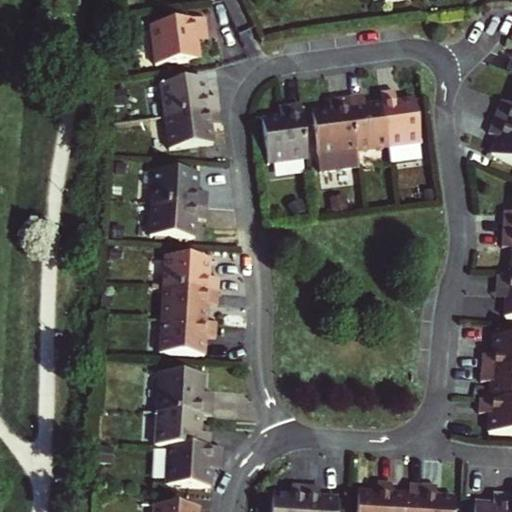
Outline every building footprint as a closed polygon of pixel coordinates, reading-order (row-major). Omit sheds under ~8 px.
[(191,32),(201,30),(199,18),(145,26),(149,65),(194,59),(192,41),(191,32)] [(192,41),(203,40),(201,30),(191,32),(192,41)] [(203,97),(193,99),(191,80),(146,87),(151,118),(205,111),(203,97)] [(393,91),(377,94),(378,103),(384,147),(418,142),(413,99),(394,102),(393,91)] [(363,105),(362,95),(346,97),(353,151),(384,147),(378,103),(363,105)] [(335,109),(327,110),(309,112),(316,157),(353,151),(346,97),(334,99),(335,109)] [(326,100),(327,110),(335,109),(334,99),(326,100)] [(506,117),(495,113),(493,119),(511,126),(511,100),(509,108),(506,117)] [(278,116),(269,117),(258,118),(264,163),(304,158),(296,103),(277,106),(278,116)] [(509,108),(498,104),(495,113),(506,117),(509,108)] [(278,116),(277,106),(268,107),(269,117),(278,116)] [(205,111),(151,118),(156,150),(200,143),(197,125),(207,123),(205,111)] [(485,138),(497,142),(490,159),(511,166),(511,126),(493,119),(485,138)] [(194,175),(150,172),(148,203),(202,206),(203,195),(192,194),(194,175)] [(202,206),(148,203),(146,236),(190,239),(191,220),(202,221),(202,206)] [(207,258),(164,256),(162,289),(217,292),(217,278),(206,277),(207,258)] [(502,295),(502,303),(501,315),(511,315),(511,274),(493,274),(491,294),(502,295)] [(217,292),(162,289),(160,320),(204,323),(205,305),(216,305),(217,292)] [(502,295),(491,294),(491,303),(502,303),(502,295)] [(214,336),(215,323),(204,323),(160,320),(158,353),(202,356),(203,335),(214,336)] [(491,352),(481,352),(480,366),(511,367),(511,335),(492,335),(491,352)] [(479,380),(490,380),(489,398),(511,399),(511,367),(480,366),(479,380)] [(198,399),(199,389),(200,376),(156,373),(153,412),(198,415),(208,415),(209,400),(198,399)] [(209,400),(210,390),(199,389),(198,399),(209,400)] [(478,412),(488,413),(487,431),(511,432),(511,399),(489,398),(478,397),(478,412)] [(153,412),(151,446),(164,447),(206,449),(207,433),(197,433),(198,415),(153,412)] [(220,450),(206,449),(164,447),(162,484),(207,487),(208,475),(209,463),(219,464),(220,450)] [(218,475),(219,464),(209,463),(208,475),(218,475)] [(288,487),(287,498),(270,497),(269,511),(301,511),(303,488),(288,487)] [(318,499),(318,488),(303,488),(301,511),(335,511),(336,501),(318,499)] [(377,493),(377,505),(358,504),(357,511),(388,511),(389,505),(389,494),(377,493)] [(502,504),(493,504),(475,503),(474,511),(511,511),(511,493),(503,493),(502,504)] [(502,504),(503,493),(494,493),(493,504),(502,504)] [(408,495),(408,506),(389,505),(388,511),(420,511),(421,495),(408,495)] [(436,507),(436,496),(421,495),(420,511),(453,511),(454,508),(436,507)]
